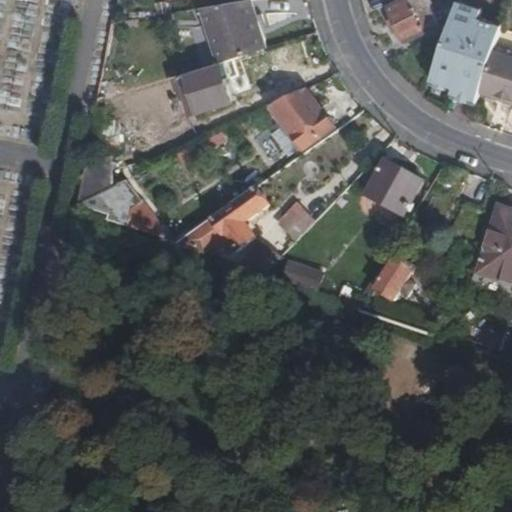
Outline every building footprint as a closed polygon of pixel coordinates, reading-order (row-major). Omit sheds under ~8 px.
[(421,0),(399,0),(388,6),(405,41),(434,27),(421,0)] [(216,62),(226,59),(265,47),(251,1),(200,10),(216,62)] [(479,17),(455,9),(431,80),(456,89),(476,27),(479,17)] [(500,34),(476,27),(456,89),(455,95),(477,103),(480,94),(494,53),(500,34)] [(511,58),(494,53),(480,94),(511,104),(511,58)] [(216,62),(120,91),(125,107),(153,99),(152,94),(180,85),(189,113),(230,101),(224,78),(230,76),(226,59),(216,62)] [(0,85),(0,117),(19,120),(24,88),(0,85)] [(321,115),(304,92),(295,96),(272,108),(303,151),(334,129),(323,114),(321,115)] [(104,96),(97,99),(94,109),(105,108),(104,96)] [(222,132),(187,150),(193,162),(208,154),(207,150),(226,140),(222,132)] [(110,156),(86,160),(77,205),(112,187),(110,156)] [(403,216),(421,184),(386,164),(367,196),(403,216)] [(106,220),(160,239),(162,233),(125,181),(112,187),(77,205),(77,206),(108,215),(108,216),(106,220)] [(256,189),(177,244),(203,253),(218,243),(221,247),(229,242),(237,252),(255,240),(243,225),(270,207),(256,189)] [(297,242),(315,223),(296,205),(277,223),(297,242)] [(467,247),(482,215),(466,208),(451,240),(467,247)] [(511,286),(511,213),(501,210),(478,275),(511,286)] [(240,263),(265,272),(278,258),(259,243),(240,263)] [(396,258),(391,254),(376,277),(382,281),(396,258)] [(382,281),(376,277),(369,289),(376,293),(378,291),(394,301),(399,293),(406,298),(414,286),(407,282),(415,269),(396,258),(382,281)] [(291,269),(286,281),(316,291),(319,279),(291,269)] [(346,288),(340,299),(357,305),(362,296),(346,288)] [(444,307),(445,308),(459,313),(456,319),(460,320),(457,327),(463,329),(463,331),(477,337),(489,306),(450,291),(444,307)] [(357,305),(340,299),(339,301),(354,309),(357,305)] [(374,300),(371,309),(399,319),(402,309),(374,300)] [(439,306),(434,318),(431,324),(438,327),(445,308),(444,307),(439,306)] [(402,309),(399,319),(429,329),(431,324),(434,318),(403,307),(402,309)] [(483,347),(500,353),(504,340),(487,334),(483,347)]
